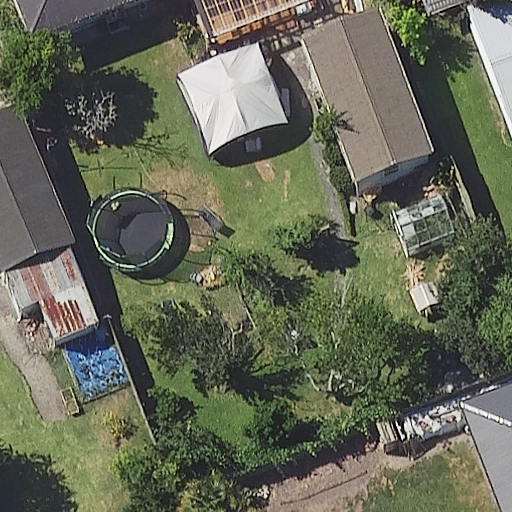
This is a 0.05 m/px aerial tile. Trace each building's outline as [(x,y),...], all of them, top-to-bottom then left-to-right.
[(27,0),(53,63),(208,0),(27,0)] [(511,0),(430,0),(443,31),(473,20),(511,122),(511,0)] [(390,35),(310,66),(362,198),(442,167),(390,35)] [(33,130),(0,144),(0,278),(4,289),(86,254),(33,130)] [(511,511),(511,417),(475,431),(505,511),(511,511)]
